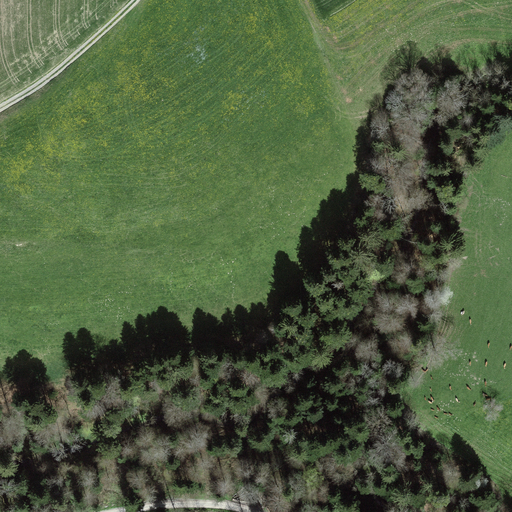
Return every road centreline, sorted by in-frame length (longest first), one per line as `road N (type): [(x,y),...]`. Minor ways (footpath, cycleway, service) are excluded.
road 1 (track): [(0,107),(54,73),(137,0)]
road 2 (track): [(113,511),(202,503),(256,511)]
